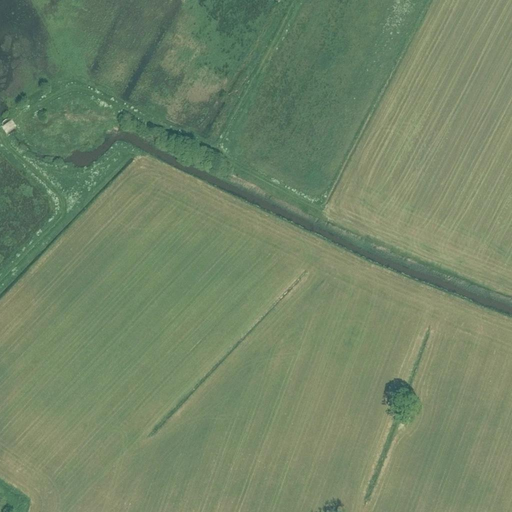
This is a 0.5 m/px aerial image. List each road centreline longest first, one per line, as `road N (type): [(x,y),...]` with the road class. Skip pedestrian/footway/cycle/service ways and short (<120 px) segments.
road 1 (track): [(0,284),(65,204),(3,141),(14,123),(73,91),(209,150)]
road 2 (track): [(209,150),(361,231),(511,293)]
